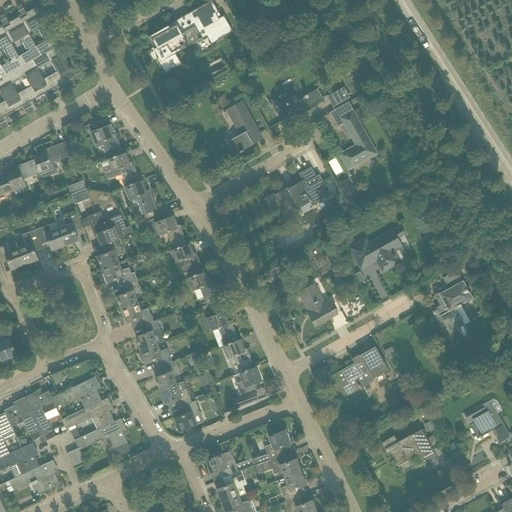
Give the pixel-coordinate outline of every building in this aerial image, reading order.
[(223,31),(228,27),(222,16),(217,19),(214,15),(217,13),(210,1),(192,11),(194,14),(188,18),(193,26),(180,34),(175,25),(165,31),(150,39),(149,39),(156,50),(159,57),(157,58),(155,59),(158,65),(158,64),(162,72),(166,70),(170,68),(170,69),(173,67),(173,66),(176,64),(170,53),(179,48),(180,49),(183,47),(183,46),(186,44),(183,39),(183,38),(182,37),(192,32),(196,30),(204,25),(209,35),(212,40),(225,33),(223,31)] [(28,15),(21,19),(29,33),(39,27),(47,40),(36,46),(41,55),(59,46),(37,7),(27,13),(28,15)] [(10,25),(3,28),(11,42),(21,37),(29,50),(18,56),(24,65),(32,61),(41,55),(36,46),(29,33),(21,19),(19,16),(21,15),(20,15),(18,16),(19,17),(9,22),(10,25)] [(0,48),(4,46),(12,60),(1,66),(6,75),(24,65),(18,56),(11,42),(3,28),(2,26),(3,25),(3,24),(1,26),(1,27),(0,27),(0,48)] [(43,79),(49,91),(76,76),(59,46),(41,55),(32,61),(37,69),(38,69),(53,61),(58,70),(43,79)] [(17,94),(23,106),(49,91),(43,79),(38,69),(37,69),(32,61),(24,65),(6,75),(11,84),(12,84),(27,75),(32,85),(17,94)] [(0,118),(23,106),(17,94),(12,84),(11,84),(6,75),(0,78),(0,90),(1,90),(6,100),(0,103),(0,118)] [(327,96),(333,107),(350,97),(344,87),(327,96)] [(276,106),(275,107),(282,121),(297,113),(296,112),(322,97),(318,88),(298,100),(295,94),(285,92),(272,99),(276,106)] [(224,95),(217,99),(222,108),(230,104),(224,95)] [(229,141),(236,153),(237,154),(254,144),(252,141),(261,136),(242,102),(228,110),(241,134),(229,141)] [(356,145),(340,154),(349,169),(376,154),(357,119),(367,113),(363,106),(354,111),(349,102),(329,112),(335,122),(343,117),(346,123),(344,124),(356,145)] [(104,142),(110,158),(110,159),(123,154),(123,153),(115,134),(113,135),(111,132),(115,131),(112,124),(105,126),(102,120),(85,126),(88,134),(92,132),(96,144),(104,142)] [(34,157),(35,159),(40,171),(41,175),(53,170),(50,163),(68,156),(63,142),(43,150),(44,153),(34,157)] [(122,175),(127,186),(140,181),(139,181),(132,161),(129,163),(125,152),(123,153),(123,154),(110,159),(110,158),(101,162),(104,169),(103,170),(106,179),(122,175)] [(6,173),(7,176),(12,188),(13,191),(25,186),(22,178),(40,171),(35,159),(15,167),(16,170),(6,173)] [(280,204),(286,200),(285,199),(292,196),(302,213),(311,208),(310,205),(312,204),(313,206),(323,200),(322,199),(328,196),(323,188),(326,186),(321,178),(318,180),(311,167),(299,173),(303,180),(289,188),(288,187),(275,195),(274,193),(265,198),(272,210),(280,205),(280,204)] [(7,176),(0,178),(0,193),(12,188),(7,176)] [(68,186),(71,194),(87,188),(84,180),(68,186)] [(140,181),(127,186),(127,187),(125,188),(129,200),(130,199),(133,207),(139,205),(145,219),(154,216),(152,211),(156,209),(149,189),(146,190),(142,180),(139,181),(140,181)] [(352,186),(345,190),(348,197),(356,192),(352,186)] [(377,188),(376,192),(378,195),(381,195),(384,194),(385,191),(383,188),(380,187),(377,188)] [(86,188),(71,194),(75,204),(90,198),(86,188)] [(340,193),(335,196),(340,205),(345,202),(340,193)] [(101,246),(103,245),(117,240),(118,239),(134,233),(130,226),(126,227),(121,214),(103,221),(99,212),(87,217),(95,237),(97,236),(101,246)] [(66,226),(59,229),(65,245),(78,240),(75,231),(83,228),(77,214),(63,219),(66,226)] [(167,232),(173,249),(174,250),(187,245),(187,244),(179,225),(176,226),(173,216),(160,220),(159,216),(146,222),(150,232),(157,229),(160,235),(167,232)] [(35,230),(37,233),(41,244),(49,241),(52,250),(65,245),(59,229),(51,232),(48,225),(35,230)] [(397,238),(405,234),(401,226),(393,230),(368,244),(365,239),(349,248),(361,269),(376,260),(383,271),(398,263),(392,251),(402,246),(397,238)] [(26,245),(18,248),(25,265),(38,260),(34,251),(43,248),(41,244),(37,233),(23,238),(26,245)] [(97,256),(102,269),(118,263),(115,255),(122,253),(117,240),(103,245),(106,253),(97,256)] [(184,260),(190,277),(203,272),(196,252),(193,253),(189,243),(187,244),(187,245),(174,250),(173,249),(171,250),(176,263),(184,260)] [(25,265),(18,248),(11,251),(8,244),(0,247),(0,263),(0,264),(8,261),(12,270),(25,265)] [(119,287),(122,286),(122,285),(137,280),(134,272),(131,273),(129,267),(121,270),(118,263),(102,269),(107,282),(116,279),(119,287)] [(433,310),(438,318),(440,323),(442,321),(449,333),(456,329),(461,336),(463,335),(463,336),(468,333),(467,332),(468,332),(454,308),(471,298),(462,282),(463,281),(457,270),(443,278),(448,287),(434,295),(440,305),(433,310)] [(190,277),(188,278),(193,291),(201,288),(208,305),(220,300),(212,280),(209,281),(206,271),(203,272),(190,277)] [(360,272),(356,275),(360,282),(364,280),(360,272)] [(117,297),(122,310),(139,303),(136,296),(142,293),(137,280),(122,285),(122,286),(125,293),(117,297)] [(310,313),(309,314),(315,325),(337,313),(331,302),(325,305),(313,285),(299,293),(310,313)] [(139,327),(142,326),(153,321),(148,308),(142,310),(139,303),(122,310),(127,323),(135,319),(139,327)] [(218,328),(225,345),(238,340),(230,320),(228,321),(224,311),(206,318),(211,331),(218,328)] [(136,337),(141,350),(157,344),(157,343),(164,340),(156,320),(153,321),(142,326),(145,334),(136,337)] [(0,360),(2,360),(4,365),(14,362),(12,356),(15,355),(9,339),(5,340),(2,332),(0,333),(0,360)] [(235,356),(241,373),(254,368),(247,348),(244,349),(240,339),(238,340),(225,345),(223,346),(227,358),(235,356)] [(158,368),(161,366),(172,362),(167,349),(160,351),(157,344),(141,350),(146,363),(155,360),(158,368)] [(384,351),(388,358),(396,353),(392,346),(384,351)] [(328,378),(341,400),(360,389),(361,389),(362,389),(361,387),(374,380),(373,378),(388,370),(375,347),(359,355),(361,359),(328,378)] [(155,377),(160,390),(176,384),(174,377),(180,374),(175,361),(172,362),(161,366),(164,374),(155,377)] [(241,373),(240,373),(242,381),(236,383),(241,397),(256,392),(253,383),(262,380),(257,367),(254,368),(241,373)] [(61,372),(52,376),(55,383),(64,379),(61,372)] [(95,377),(52,397),(51,397),(56,407),(79,397),(85,408),(85,409),(102,401),(101,401),(94,385),(98,383),(95,377)] [(177,408),(180,407),(191,402),(186,389),(179,392),(176,384),(160,390),(165,404),(174,400),(177,408)] [(31,395),(25,397),(42,436),(45,441),(55,436),(51,427),(47,419),(59,413),(56,408),(57,408),(56,407),(51,397),(52,397),(49,391),(32,398),(31,395)] [(4,410),(5,412),(12,427),(24,421),(33,440),(42,436),(25,397),(19,400),(20,403),(4,410)] [(114,421),(107,405),(111,404),(108,398),(101,401),(102,401),(85,409),(85,408),(64,418),(69,428),(92,417),(98,429),(115,422),(114,421)] [(180,407),(183,414),(174,418),(179,431),(185,429),(187,434),(195,431),(193,426),(203,422),(200,414),(201,413),(200,411),(199,411),(195,401),(191,402),(180,407)] [(493,430),(501,443),(510,438),(492,406),(486,410),(484,407),(465,418),(477,439),(493,430)] [(0,458),(10,454),(9,454),(1,435),(13,430),(12,427),(5,412),(0,414),(0,458)] [(121,418),(114,421),(115,422),(98,429),(81,437),(77,439),(82,449),(105,438),(111,451),(114,449),(118,456),(129,451),(126,443),(128,443),(120,426),(124,425),(121,418)] [(425,423),(430,432),(436,429),(431,420),(425,423)] [(264,447),(270,460),(282,455),(279,447),(290,443),(285,430),(268,436),(271,444),(264,447)] [(390,451),(397,464),(406,459),(407,461),(420,453),(423,458),(434,451),(422,430),(411,436),(410,436),(398,443),(394,436),(381,443),(387,453),(390,451)] [(0,470),(17,463),(22,474),(39,467),(39,466),(32,451),(35,449),(32,443),(9,454),(10,454),(0,458),(0,470)] [(218,445),(209,449),(211,455),(220,451),(218,445)] [(66,453),(67,454),(70,462),(82,456),(78,448),(66,453)] [(222,469),(225,477),(238,472),(242,471),(255,466),(252,458),(235,465),(232,459),(226,461),(222,454),(206,460),(211,474),(222,469)] [(273,468),(275,473),(282,471),(284,478),(301,472),(296,459),(285,463),(282,455),(270,460),(255,466),(258,474),(262,472),(273,468)] [(22,474),(9,481),(14,491),(37,480),(42,492),(59,484),(54,472),(56,471),(54,467),(55,466),(53,460),(39,466),(39,467),(22,474)] [(217,489),(222,502),(239,496),(245,493),(243,485),(247,484),(242,471),(238,472),(225,477),(228,485),(217,489)] [(280,488),(285,502),(298,497),(295,489),(306,485),(301,472),(284,478),(287,486),(280,488)] [(235,511),(238,511),(252,511),(248,500),(241,503),(239,496),(222,502),(225,511),(235,511)] [(297,511),(316,511),(312,500),(301,504),(298,497),(285,502),(289,511),(297,511)] [(511,511),(511,499),(511,498),(501,504),(503,509),(497,511),(511,511)]
